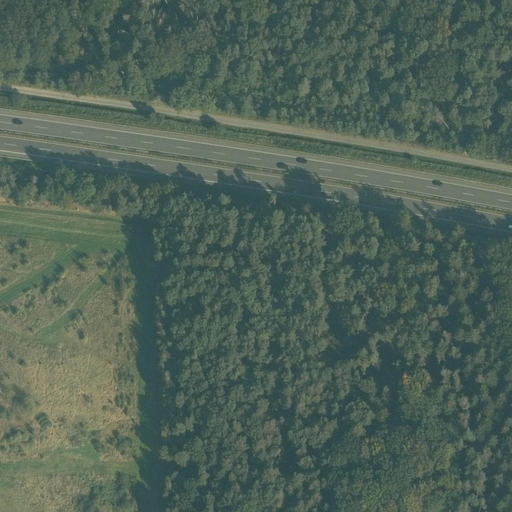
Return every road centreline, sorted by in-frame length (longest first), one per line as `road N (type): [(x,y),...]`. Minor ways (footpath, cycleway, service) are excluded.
road 1 (motorway): [(0,150),(511,227)]
road 2 (motorway): [(511,205),(0,128)]
road 3 (track): [(469,161),(0,92)]
